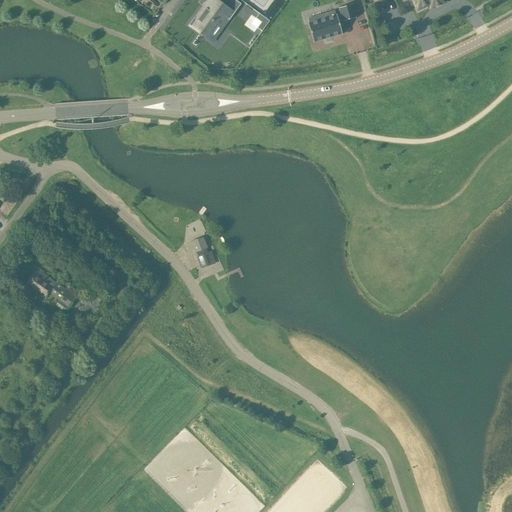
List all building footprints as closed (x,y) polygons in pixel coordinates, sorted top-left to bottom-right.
[(241,4),(236,0),(229,0),(224,6),(216,0),(214,0),(208,9),(205,7),(196,19),(194,17),(189,25),(213,42),(214,42),(208,38),(217,25),(222,29),(220,31),(221,31),(241,4)] [(413,0),(418,9),(437,0),(413,0)] [(321,15),(308,18),(310,23),(308,23),(314,42),(342,34),(339,20),(342,19),(343,21),(356,17),(353,4),(339,8),(341,15),(337,16),(337,15),(335,15),(334,11),(321,15)] [(273,14),(269,11),(264,17),(269,20),(279,7),(277,6),(276,6),(278,8),(273,14)] [(270,21),(269,20),(264,17),(259,13),(256,18),(261,22),(257,28),(262,31),(270,21)] [(213,264),(208,252),(207,253),(205,249),(207,248),(204,239),(192,243),(195,252),(196,252),(198,256),(197,256),(201,268),(213,264)] [(24,286),(45,300),(50,292),(60,299),(56,305),(66,313),(69,307),(70,307),(80,293),(68,284),(65,288),(37,268),(24,286)]
